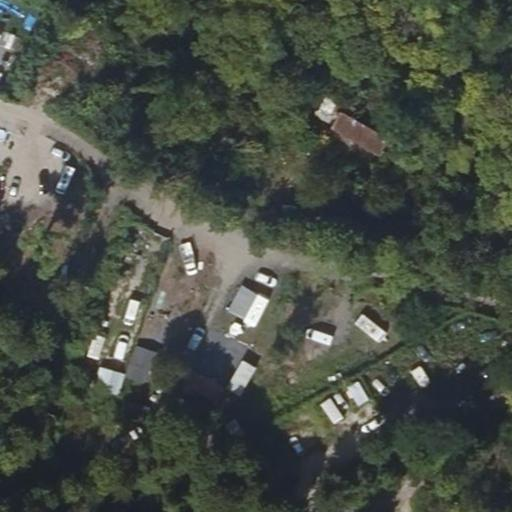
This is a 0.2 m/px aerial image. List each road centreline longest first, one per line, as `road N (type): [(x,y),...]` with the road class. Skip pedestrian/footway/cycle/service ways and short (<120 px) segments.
road 1 (track): [(0,109),(252,246),(484,312)]
road 2 (track): [(484,312),(509,349),(511,379),(498,412),(475,447),(362,511)]
